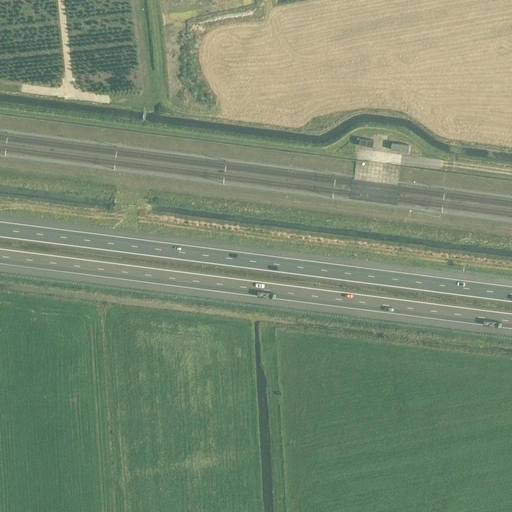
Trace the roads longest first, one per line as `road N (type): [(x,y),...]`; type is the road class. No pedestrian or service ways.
road 1 (motorway): [(0,257),(511,322)]
road 2 (motorway): [(511,294),(0,229)]
